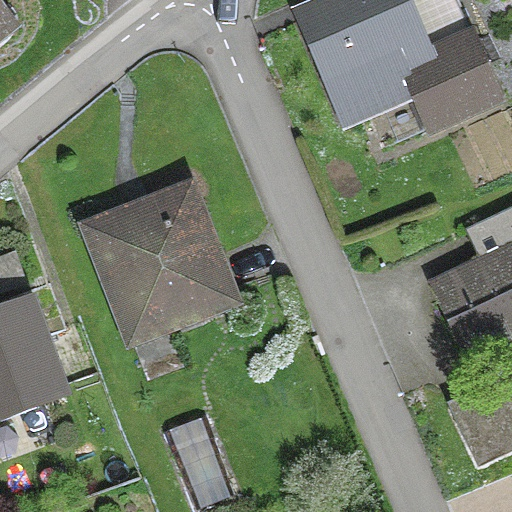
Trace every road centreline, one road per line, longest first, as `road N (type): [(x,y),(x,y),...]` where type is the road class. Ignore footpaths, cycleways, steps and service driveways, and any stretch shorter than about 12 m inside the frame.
road 1 (residential): [(189,0),(224,53),(412,511)]
road 2 (residential): [(0,150),(182,0)]
